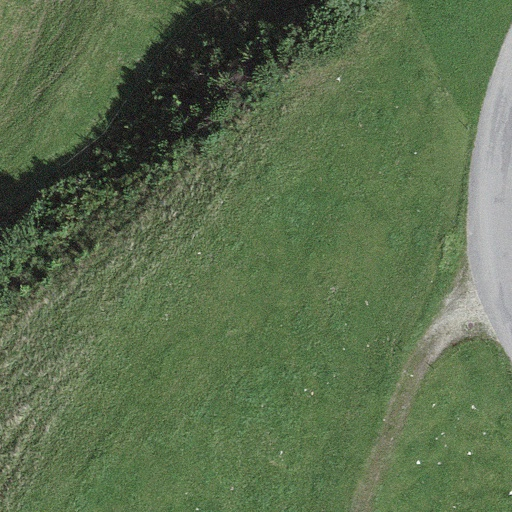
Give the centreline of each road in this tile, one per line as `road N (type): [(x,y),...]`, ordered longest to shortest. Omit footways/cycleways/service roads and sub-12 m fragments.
road 1 (track): [(362,511),(434,340),(453,316),(504,282)]
road 2 (unclassified): [(511,308),(495,232),(495,169),(511,103)]
